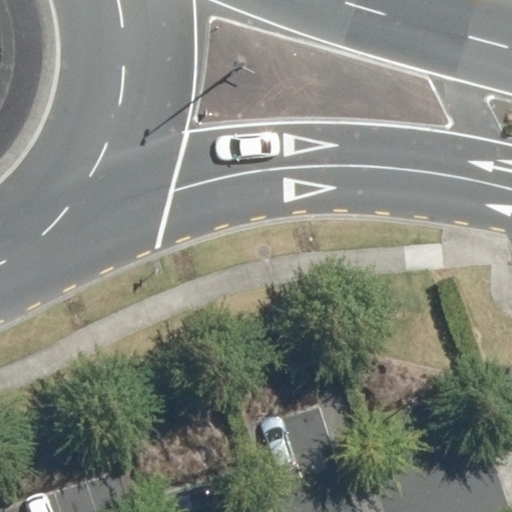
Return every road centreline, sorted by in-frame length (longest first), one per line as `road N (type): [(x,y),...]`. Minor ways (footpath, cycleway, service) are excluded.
road 1 (tertiary): [(511,179),(345,155),(175,180),(78,212)]
road 2 (tertiary): [(137,0),(140,78),(119,149),(78,212)]
road 3 (tertiary): [(373,0),(511,40)]
